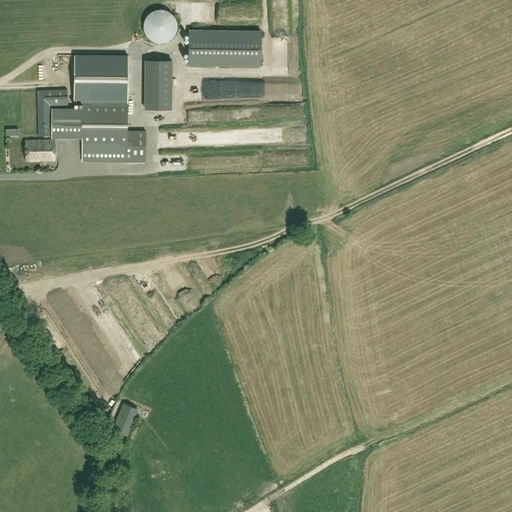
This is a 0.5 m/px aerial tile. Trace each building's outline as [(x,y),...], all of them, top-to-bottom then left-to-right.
[(173,14),(172,12),(170,11),(169,10),(167,10),(166,9),(164,9),(162,9),(160,9),(157,9),(156,9),(154,10),(152,11),(151,12),(150,13),(149,14),(148,15),(147,16),(146,17),(146,18),(145,19),(145,21),(145,22),(144,23),(144,25),(144,26),(144,27),(144,29),(145,30),(145,32),(146,33),(146,34),(147,35),(148,36),(149,37),(149,38),(150,39),(152,40),(154,41),(156,42),(157,42),(158,42),(160,43),(162,43),(164,42),(165,42),(168,41),(169,41),(171,40),(172,39),(174,37),(174,36),(175,35),(176,34),(177,33),(177,32),(178,30),(178,28),(178,27),(178,25),(178,23),(178,21),(177,20),(177,19),(176,18),(176,17),(175,15),(174,15),(173,14)] [(287,13),(275,13),(275,56),(271,56),(271,72),(286,72),(287,13)] [(259,66),(259,32),(188,31),(187,65),(259,66)] [(127,131),(128,56),(74,55),(74,103),(83,103),(83,111),(52,112),(52,124),(83,123),(83,128),(69,128),(69,126),(52,126),(52,138),(58,138),(82,138),(82,161),(145,162),(145,132),(127,131)] [(145,109),(171,109),(172,61),(146,61),(145,109)] [(68,105),(67,90),(37,91),(38,136),(51,136),(50,105),(68,105)] [(55,160),(54,140),(25,141),(26,161),(55,160)] [(143,325),(137,337),(149,343),(155,331),(143,325)] [(116,334),(108,340),(116,352),(124,346),(116,334)] [(111,429),(126,436),(137,409),(122,403),(111,429)]
